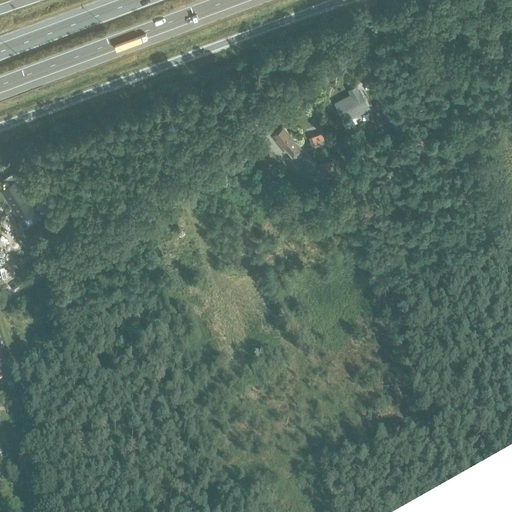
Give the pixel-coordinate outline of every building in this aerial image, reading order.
[(368,59),(361,63),(370,81),(378,77),(368,59)] [(350,94),(334,102),(344,121),(342,121),(346,129),(357,123),(355,117),(370,109),(358,85),(348,90),(350,94)] [(382,88),(373,92),(387,119),(389,119),(391,121),(394,119),(395,116),(396,116),(382,88)] [(284,125),(274,134),(278,138),(276,139),(283,147),(284,147),(293,159),(303,150),(284,125)] [(402,129),(385,134),(391,149),(402,145),(400,139),(405,137),(402,129)] [(325,132),(309,137),(312,147),(328,143),(325,132)] [(333,161),(319,165),(322,173),(336,169),(333,161)] [(12,208),(28,197),(17,180),(0,190),(12,208)] [(28,197),(12,208),(19,220),(36,209),(28,197)] [(41,393),(35,394),(38,404),(44,402),(41,393)] [(26,395),(20,396),(24,408),(29,407),(26,395)]
